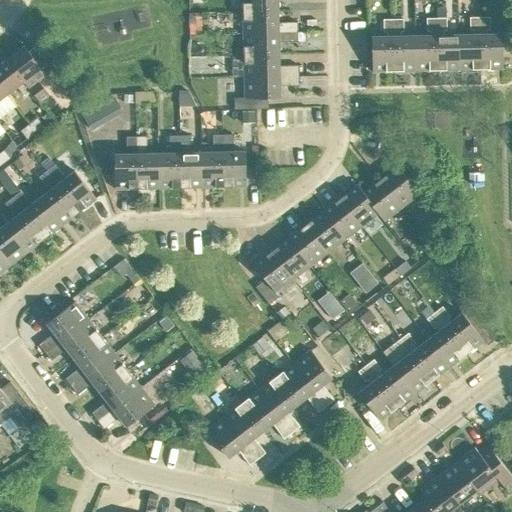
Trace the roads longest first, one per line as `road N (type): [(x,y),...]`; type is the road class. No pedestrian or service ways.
road 1 (residential): [(0,314),(118,224),(260,215),(322,171),(339,135),(335,0)]
road 2 (residential): [(511,365),(308,509)]
road 3 (residential): [(308,509),(103,460)]
road 4 (residential): [(103,460),(0,330)]
